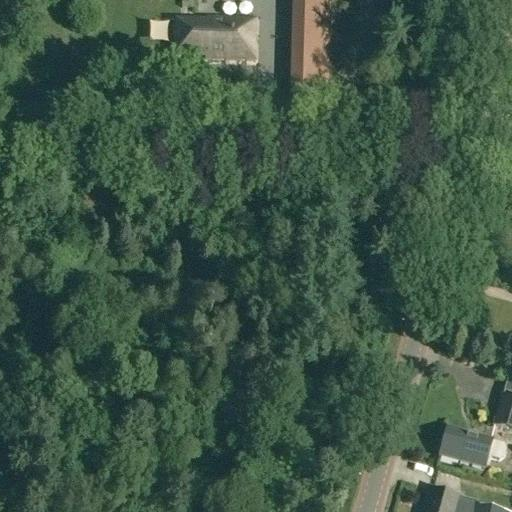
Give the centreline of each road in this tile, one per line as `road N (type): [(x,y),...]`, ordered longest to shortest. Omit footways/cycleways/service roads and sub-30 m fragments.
road 1 (secondary): [(364,511),(478,119)]
road 2 (residential): [(0,153),(329,156)]
road 3 (residential): [(329,156),(367,40),(370,0)]
